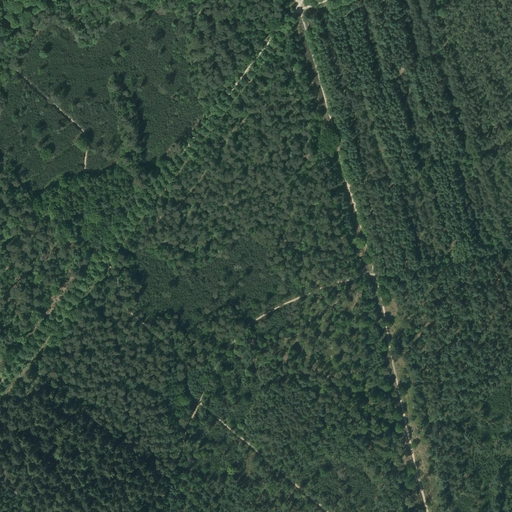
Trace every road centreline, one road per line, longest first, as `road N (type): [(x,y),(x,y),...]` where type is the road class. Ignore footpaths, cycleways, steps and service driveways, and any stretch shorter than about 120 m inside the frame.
road 1 (track): [(298,5),(0,381)]
road 2 (track): [(374,272),(294,299),(223,348),(154,511)]
road 3 (track): [(318,511),(194,404),(183,363),(125,313),(100,255)]
road 4 (track): [(298,5),(374,272)]
road 5 (track): [(100,255),(87,234),(85,150),(0,56)]
road 6 (track): [(511,249),(374,272)]
